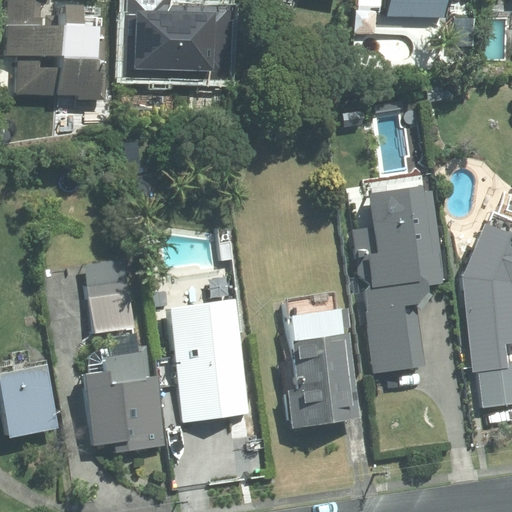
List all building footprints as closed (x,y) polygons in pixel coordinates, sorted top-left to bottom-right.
[(0,0),(0,57),(12,58),(10,96),(90,99),(93,19),(72,18),(73,8),(48,7),(47,28),(27,27),(28,0),(0,0)] [(164,0),(116,0),(114,79),(201,82),(203,33),(225,34),(226,11),(165,9),(164,0)] [(360,0),(360,1),(348,0),(347,35),(369,36),(370,18),(439,20),(439,0),(360,0)] [(467,14),(445,14),(444,52),(466,53),(467,14)] [(437,285),(422,187),(353,197),(358,230),(343,233),(365,377),(418,369),(406,289),(437,285)] [(451,280),(470,412),(511,405),(511,363),(499,366),(497,348),(511,345),(511,313),(510,302),(511,297),(511,242),(471,227),(451,280)] [(212,231),(159,236),(162,268),(215,262),(212,231)] [(200,285),(151,292),(166,389),(232,379),(219,289),(201,291),(200,285)] [(121,294),(80,300),(92,374),(73,377),(84,449),(103,446),(105,455),(157,448),(147,378),(133,380),(121,294)] [(351,421),(334,311),(273,320),(283,390),(273,392),(279,432),(351,421)] [(36,370),(0,375),(0,439),(46,432),(36,370)]
